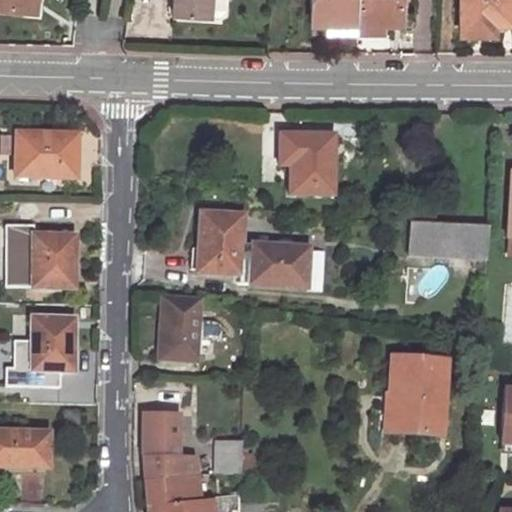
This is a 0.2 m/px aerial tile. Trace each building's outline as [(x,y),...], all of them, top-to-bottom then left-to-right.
[(0,0),(0,13),(26,16),(28,0),(0,0)] [(33,17),(35,0),(28,0),(26,16),(33,17)] [(173,0),(173,16),(208,17),(208,15),(218,15),(225,9),(225,0),(173,0)] [(355,0),(310,0),(310,24),(355,23),(355,0)] [(355,0),(355,23),(398,23),(398,5),(405,6),(405,0),(355,0)] [(460,0),(460,23),(511,23),(511,0),(460,0)] [(355,23),(310,24),(310,31),(355,31),(355,23)] [(398,31),(398,23),(355,23),(355,31),(398,31)] [(75,135),(15,133),(14,176),(61,177),(61,155),(75,155),(75,135)] [(342,134),(290,133),(288,194),(342,195),(342,134)] [(61,155),(61,177),(74,177),(75,155),(61,155)] [(435,207),(412,205),(410,223),(434,224),(435,207)] [(243,216),(201,213),(197,272),(239,275),(241,247),(243,216)] [(434,224),(410,223),(408,257),(486,262),(488,227),(434,224)] [(73,236),(30,234),(30,287),(73,287),(73,236)] [(309,250),(241,247),(239,275),(237,286),(308,290),(309,250)] [(159,301),(155,360),(193,363),(195,305),(159,301)] [(26,338),(25,315),(12,316),(13,339),(26,338)] [(73,319),(30,318),(28,369),(72,370),(73,319)] [(447,360),(393,356),(387,430),(441,434),(447,360)] [(511,391),(502,391),(500,446),(511,446),(511,391)] [(142,415),(142,458),(179,458),(178,416),(142,415)] [(45,429),(0,428),(0,465),(45,466),(45,429)] [(242,445),(213,443),(211,473),(240,474),(242,445)] [(179,458),(142,458),(145,479),(196,475),(194,458),(179,458)] [(145,479),(148,511),(211,511),(211,501),(201,502),(196,475),(145,479)] [(236,498),(211,501),(211,511),(237,511),(237,507),(236,498)]
